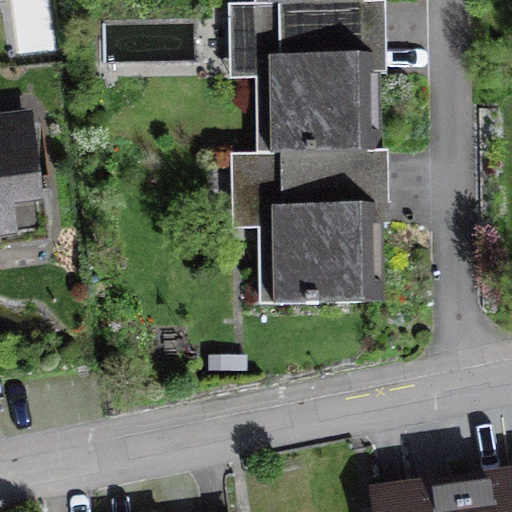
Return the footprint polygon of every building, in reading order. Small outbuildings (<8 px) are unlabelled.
[(254,152),(369,151),(367,1),(260,3),(229,3),(229,26),(252,26),(254,152)] [(0,118),(0,239),(41,238),(36,117),(0,118)] [(259,301),(371,299),(369,151),(254,152),(233,152),(234,230),(258,230),(259,301)] [(511,511),(511,467),(458,475),(462,511),(511,511)] [(462,511),(458,475),(366,487),(369,511),(462,511)]
